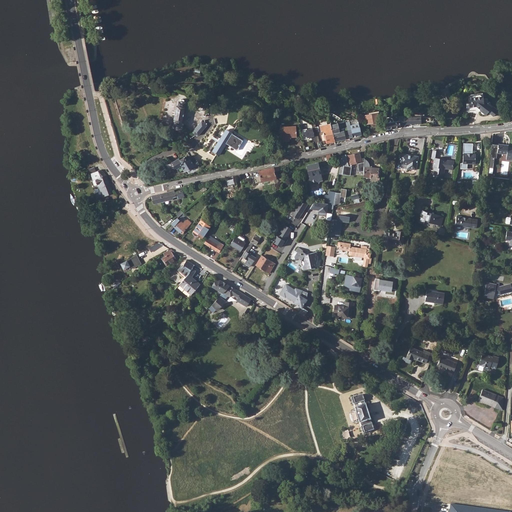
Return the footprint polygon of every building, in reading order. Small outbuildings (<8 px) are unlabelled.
[(451,103),(447,89),(439,91),(440,94),(438,95),(442,107),(444,106),(444,109),(449,108),(448,105),(451,103)] [(481,101),(480,98),(479,98),(477,97),(471,98),(470,99),(468,99),(469,103),(466,103),(467,110),(477,108),(477,113),(483,117),(485,114),(491,118),(496,112),(490,108),(489,109),(485,106),(484,100),(481,101)] [(185,102),(178,101),(178,106),(176,106),(173,121),(175,122),(174,126),(181,128),(182,123),(185,107),(184,107),(185,102)] [(374,118),(374,115),(363,117),(366,127),(377,125),(376,118),(374,118)] [(199,117),(189,129),(192,131),(202,120),(199,117)] [(397,120),(398,123),(399,129),(405,129),(405,126),(424,126),(424,127),(428,127),(428,128),(435,128),(435,129),(440,129),(440,121),(430,121),(430,120),(424,120),(424,119),(420,119),(403,120),(397,120)] [(387,125),(383,126),(384,132),(399,129),(398,123),(393,124),(392,122),(391,121),(389,120),(386,120),(387,125)] [(207,125),(202,121),(192,132),(197,137),(207,125)] [(279,131),(279,133),(281,133),(282,137),(290,137),(297,136),(297,125),(281,126),(281,131),(279,131)] [(330,127),(329,125),(318,128),(320,133),(322,133),(322,135),(322,137),(323,137),(323,138),(325,138),(327,145),(334,143),(330,127)] [(330,127),(334,143),(344,141),(342,133),(339,134),(337,126),(330,127)] [(358,130),(357,126),(349,127),(350,130),(346,131),(348,140),(360,137),(358,129),(358,130)] [(231,135),(232,133),(226,129),(213,151),(219,155),(227,142),(238,149),(243,142),(231,135)] [(311,129),(300,131),(302,141),(306,140),(305,136),(312,135),(311,129)] [(145,152),(166,148),(164,143),(161,144),(158,144),(156,145),(151,145),(147,145),(143,145),(145,152)] [(476,154),(472,154),(472,151),(466,151),(466,143),(463,143),(463,163),(461,163),(461,169),(467,169),(467,164),(475,164),(476,154)] [(511,160),(511,159),(511,148),(506,147),(506,145),(498,144),(498,145),(491,144),(489,167),(493,168),(495,158),(496,158),(497,153),(507,154),(506,160),(511,160)] [(293,154),(303,152),(301,145),(292,147),(293,154)] [(440,151),(433,150),(431,158),(434,159),(433,167),(434,167),(433,176),(443,178),(445,169),(452,170),(454,160),(439,158),(440,151)] [(205,157),(211,161),(215,157),(208,152),(205,157)] [(362,158),(360,152),(347,155),(349,165),(362,162),(362,158)] [(418,156),(401,153),(399,164),(408,165),(407,168),(416,170),(418,156)] [(184,170),(194,165),(190,159),(187,161),(185,157),(180,160),(179,158),(173,162),(173,163),(175,167),(176,167),(179,172),(184,169),(184,170)] [(364,171),(364,177),(371,177),(371,180),(380,181),(380,177),(381,176),(381,175),(380,174),(381,170),(379,170),(379,168),(370,167),(370,166),(370,165),(370,163),(369,162),(369,161),(368,160),(367,160),(366,159),(365,159),(364,171)] [(323,180),(318,162),(306,165),(309,178),(307,183),(310,185),(319,183),(320,181),(323,180)] [(352,166),(344,165),(343,174),(350,175),(352,166)] [(96,172),(94,167),(86,170),(88,175),(91,174),(95,185),(98,184),(103,197),(113,192),(106,175),(101,170),(96,172)] [(251,173),(252,179),(253,183),(276,178),(275,172),(274,167),(251,173)] [(175,193),(176,196),(177,199),(184,196),(182,189),(175,193)] [(336,192),(334,204),(340,203),(341,197),(345,197),(347,189),(341,189),(341,193),(336,192)] [(172,198),(176,196),(175,193),(174,190),(160,194),(162,202),(173,199),(172,198)] [(336,192),(329,191),(327,203),(334,204),(336,192)] [(154,204),(162,202),(160,194),(152,196),(154,204)] [(312,205),(310,208),(319,210),(318,215),(326,216),(327,209),(333,210),(334,204),(317,202),(314,201),(312,205)] [(299,202),(291,215),(298,219),(304,210),(308,212),(310,208),(312,205),(299,202)] [(259,211),(251,206),(248,210),(256,215),(259,211)] [(441,226),(444,217),(428,212),(428,214),(427,214),(427,211),(422,210),(421,214),(422,215),(421,219),(420,218),(419,223),(424,224),(425,220),(426,221),(441,226)] [(340,216),(338,215),(337,220),(332,219),(329,234),(340,236),(342,221),(349,222),(350,217),(349,217),(340,215),(340,216)] [(476,228),(477,219),(462,217),(462,216),(456,216),(455,225),(476,228)] [(171,224),(174,227),(182,233),(191,222),(188,220),(186,220),(183,223),(178,218),(171,224)] [(201,220),(192,232),(198,236),(199,235),(203,237),(210,226),(201,220)] [(292,230),(284,225),(274,242),(281,247),(292,230)] [(402,245),(405,232),(397,231),(397,234),(386,232),(383,245),(391,246),(391,243),(402,245)] [(238,234),(236,237),(245,243),(245,240),(244,237),(238,234)] [(260,238),(255,235),(252,240),(239,260),(250,267),(255,258),(248,252),(248,251),(253,243),(256,245),(260,238)] [(209,236),(204,243),(219,253),(224,245),(209,236)] [(245,243),(236,237),(235,237),(230,245),(241,251),(246,243),(245,243)] [(159,242),(149,248),(151,252),(164,245),(159,242)] [(349,251),(349,255),(364,257),(363,266),(367,267),(368,263),(370,264),(371,258),(370,258),(371,253),(369,253),(370,249),(367,248),(367,249),(361,248),(350,246),(351,244),(340,242),(338,242),(337,247),(339,247),(339,249),(349,251)] [(121,257),(127,254),(123,245),(117,248),(121,257)] [(335,247),(327,245),(325,255),(333,256),(335,247)] [(295,259),(296,260),(300,259),(302,261),(303,261),(304,265),(302,266),(303,270),(312,268),(312,266),(316,265),(315,264),(317,263),(317,261),(318,261),(317,258),(319,257),(317,252),(307,255),(304,253),(303,253),(303,251),(298,248),(296,252),(295,252),(291,259),(293,260),(295,259)] [(171,253),(173,251),(170,249),(163,253),(166,256),(162,258),(163,260),(165,263),(167,265),(176,259),(171,253)] [(137,255),(126,260),(127,261),(121,264),(124,269),(129,266),(131,269),(141,264),(137,255)] [(262,255),(256,264),(270,273),(275,263),(262,255)] [(193,268),(194,265),(186,260),(183,266),(181,265),(176,272),(184,279),(190,272),(193,268)] [(192,293),(200,284),(192,277),(196,271),(193,268),(190,272),(184,279),(179,284),(191,294),(192,293)] [(345,280),(344,285),(348,286),(350,288),(350,290),(359,292),(361,286),(360,286),(362,278),(347,275),(345,280)] [(392,289),(393,281),(375,278),(374,290),(386,292),(386,295),(395,296),(396,289),(392,289)] [(219,297),(229,286),(221,280),(220,282),(218,280),(216,281),(215,282),(213,286),(213,287),(219,291),(216,294),(216,296),(217,296),(219,297)] [(206,284),(202,282),(200,284),(192,293),(196,296),(206,284)] [(496,284),(486,282),(484,293),(494,295),(495,292),(500,293),(500,294),(511,291),(511,283),(511,284),(499,286),(499,284),(497,283),(496,284)] [(308,292),(296,288),(295,290),(286,284),(280,294),(285,297),(286,296),(295,302),(295,303),(302,307),(306,300),(306,299),(308,292)] [(213,305),(212,305),(216,309),(217,310),(218,310),(225,302),(225,301),(224,300),(228,296),(233,295),(238,299),(237,300),(237,301),(247,306),(251,299),(229,286),(219,297),(213,305)] [(443,304),(445,293),(427,290),(424,305),(433,306),(433,302),(443,304)] [(219,297),(217,296),(211,303),(213,305),(219,297)] [(353,302),(345,301),(345,306),(334,305),(333,313),(338,313),(338,315),(343,316),(346,316),(346,318),(351,318),(352,307),(353,302)] [(209,309),(206,306),(198,314),(201,317),(209,309)] [(147,344),(151,338),(147,335),(143,341),(147,344)] [(423,352),(411,347),(406,357),(403,356),(402,358),(403,360),(405,361),(405,362),(409,363),(410,363),(413,358),(426,363),(427,361),(430,353),(424,350),(423,352)] [(339,354),(330,348),(326,354),(335,360),(339,354)] [(497,368),(499,357),(498,357),(494,356),(493,356),(493,355),(483,353),(479,365),(484,366),(484,368),(489,370),(490,366),(497,368)] [(453,373),(457,363),(441,356),(437,366),(453,373)] [(502,410),(503,398),(483,389),(478,398),(486,402),(492,404),(491,406),(502,410)] [(420,403),(403,393),(407,402),(424,412),(420,403)] [(364,400),(361,394),(351,398),(353,404),(354,404),(355,408),(354,408),(357,416),(360,424),(362,424),(363,428),(362,428),(364,434),(375,430),(373,424),(372,424),(371,420),(372,420),(368,412),(365,404),(364,404),(363,401),(364,400)] [(510,511),(451,503),(449,511),(510,511)]
